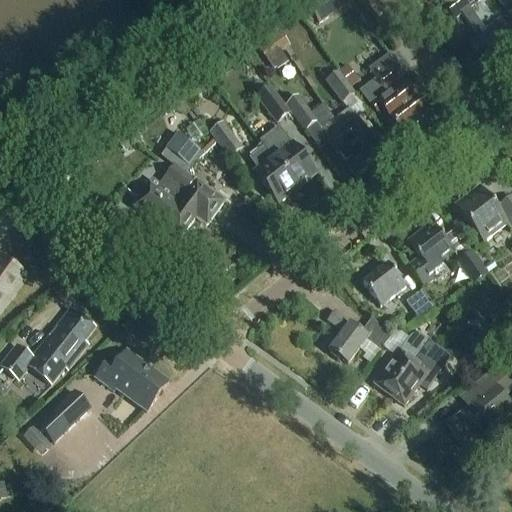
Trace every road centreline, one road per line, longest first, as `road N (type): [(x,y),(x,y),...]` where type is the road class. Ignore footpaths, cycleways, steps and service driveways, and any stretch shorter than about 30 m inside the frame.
road 1 (residential): [(214,343),(482,130)]
road 2 (unclassified): [(442,511),(214,343)]
road 3 (unclassified): [(214,343),(0,185)]
road 4 (residential): [(482,130),(389,0)]
